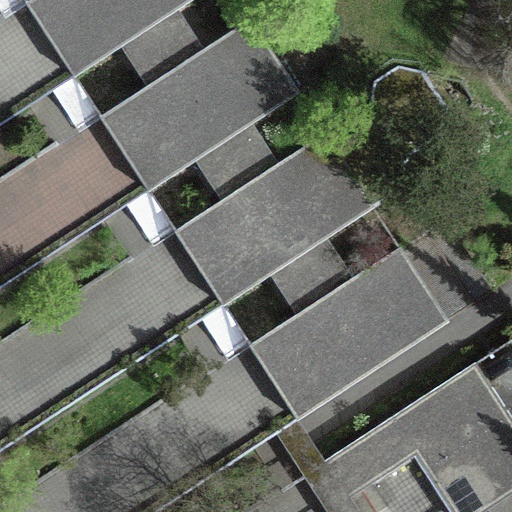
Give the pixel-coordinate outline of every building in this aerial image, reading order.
[(294,423),(444,325),(397,252),(349,283),(323,242),(395,195),(403,161),(438,138),(443,112),(420,76),(394,70),(371,85),(366,109),(273,169),(247,128),(295,97),(247,23),(199,55),(173,14),(194,0),(32,0),(22,7),(70,80),(117,49),(144,90),(96,121),(144,195),(192,163),(219,204),(171,235),(219,309),(267,278),(293,318),(246,349),(294,423)] [(0,67),(0,125),(27,108),(0,67)] [(54,149),(0,183),(0,288),(102,222),(54,149)] [(129,263),(0,346),(0,451),(177,336),(129,263)] [(511,340),(321,465),(328,475),(351,511),(483,511),(511,494),(511,340)] [(204,377),(0,509),(0,511),(157,511),(252,450),(204,377)] [(291,511),(279,492),(248,511),(291,511)]
